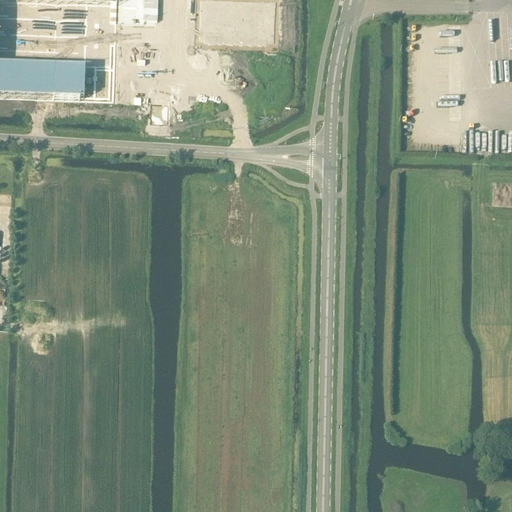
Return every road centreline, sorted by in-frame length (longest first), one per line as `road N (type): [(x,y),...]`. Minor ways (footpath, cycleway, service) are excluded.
road 1 (tertiary): [(322,511),(329,168)]
road 2 (tertiary): [(0,138),(162,148)]
road 3 (tertiary): [(330,149),(332,86),(351,0)]
road 4 (unclassified): [(162,148),(164,0)]
